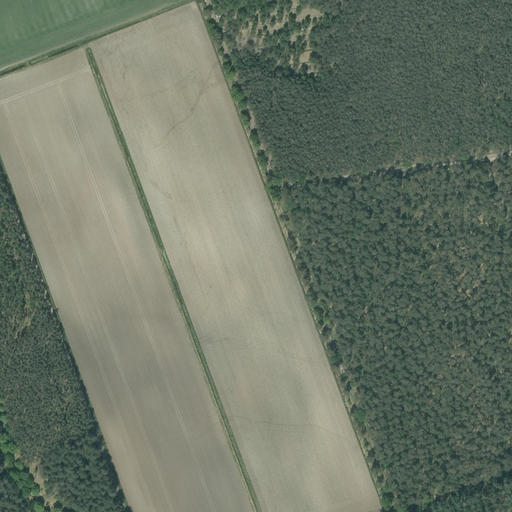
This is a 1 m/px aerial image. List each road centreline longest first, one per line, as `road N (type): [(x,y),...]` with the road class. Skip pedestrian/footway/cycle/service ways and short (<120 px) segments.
road 1 (track): [(255,511),(85,45),(0,80)]
road 2 (track): [(0,173),(121,511)]
road 3 (track): [(391,511),(272,189)]
road 4 (track): [(272,189),(511,154)]
road 5 (track): [(272,189),(205,0)]
road 6 (track): [(393,511),(511,468)]
